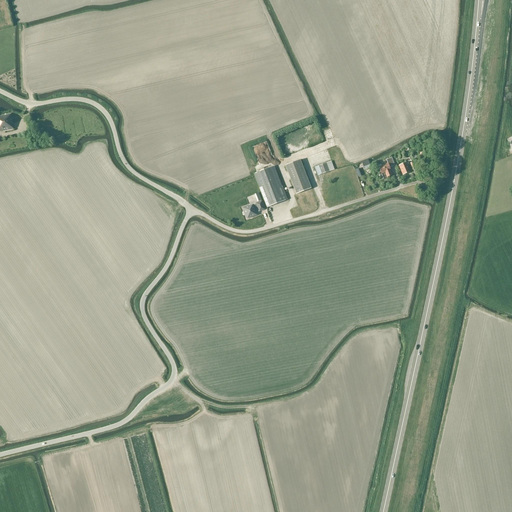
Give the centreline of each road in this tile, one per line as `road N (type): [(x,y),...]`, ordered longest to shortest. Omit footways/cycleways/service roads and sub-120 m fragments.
road 1 (primary): [(383,511),(467,104)]
road 2 (unclassified): [(0,455),(117,425),(171,382),(173,364),(142,302),(191,208)]
road 3 (unclassified): [(422,181),(254,231),(229,229),(191,208)]
road 4 (unclassified): [(191,208),(130,169),(93,103),(27,103),(0,91)]
